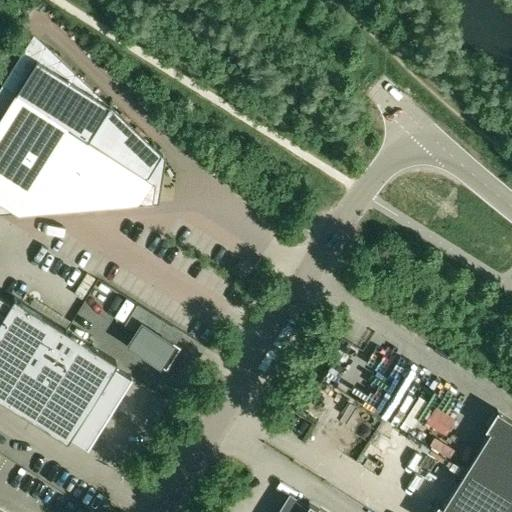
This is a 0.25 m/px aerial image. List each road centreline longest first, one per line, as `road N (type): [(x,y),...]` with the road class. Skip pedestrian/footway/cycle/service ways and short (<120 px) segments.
road 1 (unclassified): [(161,511),(353,204),(420,127)]
road 2 (unclassified): [(420,127),(511,208)]
